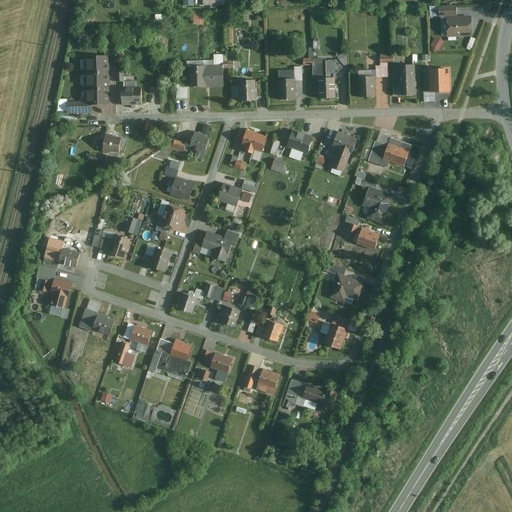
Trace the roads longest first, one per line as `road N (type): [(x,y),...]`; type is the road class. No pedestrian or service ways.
road 1 (residential): [(231,117),(162,316),(301,363),(335,366),(358,345),(438,113)]
road 2 (residential): [(438,113),(231,117)]
road 3 (primary): [(398,511),(511,341)]
road 4 (residential): [(231,117),(102,120)]
